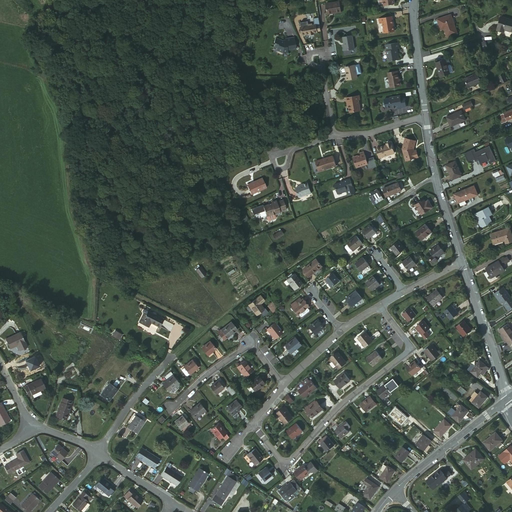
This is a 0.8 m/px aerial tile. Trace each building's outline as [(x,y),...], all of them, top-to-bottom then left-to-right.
[(333,13),(333,12),(341,11),(339,1),(326,4),(328,14),(333,13)] [(458,33),(452,14),(438,19),(441,29),(444,28),(447,36),(458,33)] [(504,30),(511,32),(511,31),(511,20),(499,17),(496,30),(503,32),(504,30)] [(383,34),(394,32),(393,25),(391,25),(390,18),(379,19),(379,24),(382,23),(383,34)] [(308,26),(301,27),(302,35),(310,34),(310,35),(314,34),(313,33),(317,32),(316,25),(312,25),(312,24),(308,25),(308,26)] [(342,46),(343,52),(354,50),(352,36),(342,38),(344,46),(342,46)] [(274,43),(273,46),(276,47),(276,48),(277,50),(282,52),(287,51),(286,49),(295,48),(294,37),(285,38),(285,40),(283,40),(275,37),(273,42),(274,43)] [(385,45),(387,62),(398,60),(397,54),(396,54),(395,50),(396,50),(398,50),(397,43),(385,45)] [(438,77),(448,73),(443,59),(434,62),(438,77)] [(345,77),(346,81),(357,79),(354,66),(345,68),(347,77),(345,77)] [(462,78),(465,87),(479,81),(475,71),(470,73),(471,75),(462,78)] [(387,74),(390,88),(400,87),(399,80),(398,76),(397,76),(397,72),(387,74)] [(348,106),(349,112),(360,111),(358,100),(359,100),(358,96),(345,98),(346,102),(347,102),(348,106)] [(390,108),(396,108),(400,107),(400,108),(404,107),(403,98),(399,99),(399,96),(389,98),(390,108)] [(385,109),(390,108),(389,98),(383,99),(383,100),(382,102),(382,106),(384,107),(385,109)] [(471,100),(462,105),(465,111),(474,107),(471,100)] [(448,124),(463,118),(459,108),(444,115),(448,124)] [(505,120),(511,117),(511,108),(509,109),(510,111),(503,114),(505,120)] [(404,160),(407,161),(417,158),(415,151),(412,152),(411,149),(412,149),(414,142),(404,139),(401,150),(404,160)] [(386,145),(375,148),(378,158),(393,153),(390,142),(385,144),(386,145)] [(473,148),(463,153),(467,161),(474,158),(475,160),(477,159),(480,164),(488,160),(489,163),(495,161),(488,146),(475,152),(473,148)] [(360,156),(353,158),(356,168),(367,164),(364,152),(359,154),(360,156)] [(315,162),(318,173),(335,167),(332,157),(315,162)] [(374,157),(367,159),(370,169),(377,167),(374,157)] [(452,180),(462,176),(456,162),(446,166),(452,180)] [(246,186),(250,195),(265,188),(261,178),(252,182),(253,183),(246,186)] [(343,182),(334,185),(337,195),(347,192),(348,196),(354,194),(350,179),(343,181),(343,182)] [(303,186),(296,189),(299,198),(311,194),(307,184),(303,185),(303,186)] [(386,196),(400,191),(397,184),(384,189),(386,196)] [(474,186),(467,189),(471,198),(477,195),(474,186)] [(373,205),(384,200),(379,189),(370,193),(372,197),(370,197),(373,205)] [(471,198),(467,189),(453,194),(457,203),(471,198)] [(422,213),(434,207),(430,199),(427,201),(426,198),(416,203),(422,213)] [(270,204),(262,207),(265,217),(274,214),(274,216),(279,214),(279,212),(285,210),(282,200),(275,202),(275,201),(270,203),(270,204)] [(475,215),(481,229),(491,224),(489,219),(492,217),(489,208),(475,215)] [(370,239),(378,233),(373,226),(365,232),(370,239)] [(424,240),(433,232),(429,226),(419,235),(424,240)] [(508,244),(511,242),(511,236),(509,230),(491,238),(495,246),(506,241),(508,244)] [(275,240),(284,235),(281,231),(273,235),(275,240)] [(358,248),(365,243),(359,236),(353,241),(358,248)] [(399,255),(406,250),(400,242),(393,248),(399,255)] [(435,256),(438,260),(447,253),(441,245),(432,252),(435,256)] [(410,271),(418,264),(412,257),(405,263),(410,271)] [(364,271),(371,266),(366,258),(359,263),(364,271)] [(507,258),(499,262),(502,267),(509,262),(507,258)] [(487,271),(490,276),(491,278),(504,271),(502,267),(499,262),(486,269),(487,271)] [(311,275),(319,270),(314,263),(306,268),(311,275)] [(202,279),(207,275),(201,267),(195,270),(202,279)] [(296,289),(303,284),(297,274),(289,279),(291,283),(296,289)] [(333,286),(340,281),(335,274),(328,279),(331,283),(333,286)] [(373,290),(381,285),(376,278),(369,283),(373,290)] [(508,310),(511,308),(511,303),(504,288),(496,292),(502,303),(504,302),(508,310)] [(435,306),(445,299),(439,291),(429,299),(435,306)] [(354,305),(364,299),(359,292),(349,298),(354,305)] [(262,296),(256,300),(260,305),(265,301),(262,296)] [(260,305),(256,300),(249,305),(256,314),(263,309),(260,305)] [(298,314),(308,306),(304,301),(303,301),(300,304),(294,308),(293,309),(298,314)] [(310,310),(308,306),(298,314),(300,317),(310,310)] [(453,321),(459,315),(453,307),(447,312),(453,321)] [(408,321),(416,316),(411,309),(403,314),(408,321)] [(145,314),(141,322),(148,326),(150,322),(159,326),(163,318),(147,310),(145,314)] [(228,336),(238,329),(233,321),(223,329),(222,328),(219,330),(224,338),(228,336)] [(315,333),(323,327),(319,321),(310,327),(315,333)] [(275,337),(283,331),(276,322),(269,328),(275,337)] [(427,331),(430,329),(425,322),(417,329),(423,335),(427,331)] [(466,337),(472,332),(465,323),(458,328),(466,337)] [(511,341),(511,329),(507,323),(498,330),(509,344),(511,341)] [(20,342),(16,332),(2,338),(7,348),(14,345),(15,344),(20,342)] [(366,346),(373,339),(365,332),(359,339),(366,346)] [(292,351),(301,344),(296,337),(287,344),(292,351)] [(208,353),(216,348),(211,340),(203,346),(208,353)] [(433,360),(440,354),(433,346),(426,352),(433,360)] [(337,365),(344,360),(339,353),(332,359),(337,365)] [(373,367),(382,359),(377,353),(368,360),(373,367)] [(185,364),(190,372),(198,367),(193,359),(185,364)] [(245,376),(253,370),(245,360),(238,366),(245,376)] [(477,378),(486,366),(478,361),(470,373),(477,378)] [(413,375),(421,368),(415,362),(408,368),(413,375)] [(187,374),(190,372),(185,364),(182,366),(187,374)] [(184,376),(187,374),(182,366),(181,366),(178,368),(184,376)] [(488,368),(486,366),(477,378),(479,380),(488,368)] [(170,386),(178,380),(171,368),(167,371),(169,375),(165,378),(170,386)] [(340,389),(350,380),(344,373),(334,382),(340,389)] [(21,383),(18,385),(22,395),(26,393),(34,389),(39,386),(35,376),(21,383)] [(255,391),(265,383),(260,376),(249,383),(250,384),(254,391),(255,391)] [(216,392),(224,386),(219,379),(211,385),(216,392)] [(308,395),(317,388),(311,381),(302,388),(308,395)] [(109,401),(118,390),(110,384),(101,395),(109,401)] [(461,397),(466,391),(459,385),(454,391),(461,397)] [(383,399),(391,392),(386,386),(378,392),(383,399)] [(455,401),(458,398),(446,387),(443,391),(455,401)] [(469,401),(472,403),(478,395),(476,393),(469,401)] [(478,408),(486,398),(480,393),(472,403),(478,408)] [(365,411),(375,403),(370,397),(360,405),(365,411)] [(232,414),(239,408),(238,406),(234,401),(227,407),(232,414)] [(195,416),(205,409),(200,402),(191,409),(195,416)] [(63,420),(68,406),(67,405),(58,403),(53,418),(63,420)] [(313,416),(321,410),(315,403),(307,409),(313,416)] [(459,423),(467,412),(461,406),(452,417),(459,423)] [(284,422),(291,417),(284,408),(277,412),(284,422)] [(179,426),(188,421),(183,414),(175,420),(179,426)] [(135,433),(143,421),(134,415),(127,428),(129,430),(135,433)] [(440,438),(451,426),(444,420),(434,432),(440,438)] [(219,438),(226,432),(218,422),(211,427),(219,438)] [(292,438),(301,431),(296,424),(286,431),(292,438)] [(340,438),(348,431),(342,424),(338,428),(334,431),(340,438)] [(500,442),(502,441),(497,434),(484,444),(490,450),(497,445),(500,442)] [(424,451),(431,442),(423,436),(416,445),(424,451)] [(326,451),(333,445),(327,438),(326,438),(320,444),(326,451)] [(61,463),(64,460),(66,457),(56,447),(48,456),(59,465),(61,463)] [(140,460),(147,451),(146,451),(142,448),(135,457),(140,460)] [(254,464),(261,458),(254,448),(247,454),(254,464)] [(401,462),(409,453),(402,448),(395,457),(401,462)] [(471,469),(484,459),(476,449),(463,459),(471,469)] [(153,469),(159,459),(147,451),(140,460),(148,465),(153,469)] [(10,475),(31,465),(25,453),(18,456),(21,461),(7,468),(10,475)] [(305,467),(303,466),(294,473),(299,480),(310,472),(314,473),(317,471),(311,463),(305,467)] [(177,484),(183,475),(168,465),(162,474),(177,484)] [(386,484),(394,471),(387,466),(387,467),(383,473),(379,479),(386,484)] [(192,486),(197,489),(199,491),(210,474),(201,467),(189,484),(192,486)] [(263,480),(270,475),(265,467),(258,472),(263,480)] [(446,475),(442,471),(437,475),(436,474),(427,482),(435,491),(449,479),(449,478),(453,475),(450,472),(446,475)] [(44,497),(57,483),(49,475),(36,490),(44,497)] [(244,486),(252,478),(249,475),(241,483),(244,486)] [(220,497),(224,500),(237,482),(228,476),(213,498),(218,501),(220,497)] [(282,488),(287,495),(289,497),(296,491),(300,488),(293,479),(289,482),(282,488)] [(107,499),(114,490),(110,487),(109,487),(99,480),(94,488),(104,495),(103,496),(107,499)] [(369,500),(377,487),(370,483),(362,495),(369,500)] [(136,509),(143,502),(134,493),(135,492),(131,489),(124,497),(136,509)] [(86,504),(90,500),(81,493),(77,497),(79,498),(71,508),(75,511),(78,511),(85,504),(86,504)] [(10,494),(4,500),(9,505),(15,498),(10,494)] [(24,511),(29,511),(39,502),(32,494),(20,507),(24,511)] [(351,511),(358,511),(364,504),(356,499),(349,510),(351,511)] [(464,502),(463,502),(461,504),(467,511),(470,509),(464,502)] [(339,503),(334,510),(337,511),(343,511),(346,508),(339,503)]
